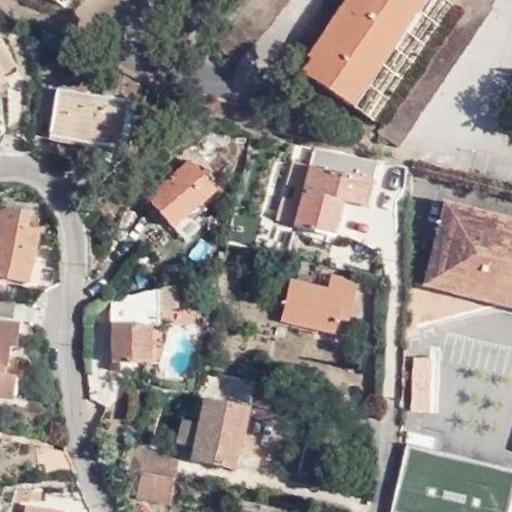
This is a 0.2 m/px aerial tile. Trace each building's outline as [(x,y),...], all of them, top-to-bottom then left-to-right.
[(50,0),(48,3),(72,18),(83,0),(50,0)] [(260,0),(216,0),(213,7),(210,7),(202,18),(224,34),(231,24),(234,26),(242,14),(246,16),(254,2),(258,3),(260,0)] [(413,0),(322,0),(313,12),(306,7),(296,20),(305,25),(288,49),(344,92),(413,0)] [(443,0),(369,109),(392,124),(477,0),(443,0)] [(104,126),(112,82),(41,70),(34,114),(104,126)] [(216,189),(190,160),(148,197),(174,227),(216,189)] [(311,167),(295,224),(332,235),(342,199),(366,205),(372,181),(344,173),(343,176),(311,167)] [(511,214),(447,199),(428,284),(511,305),(511,214)] [(0,276),(29,282),(33,263),(40,229),(29,227),(31,214),(27,210),(7,206),(0,209),(0,276)] [(261,221),(253,248),(269,251),(277,226),(261,221)] [(42,265),(33,263),(29,282),(28,284),(37,286),(42,265)] [(330,288),(292,280),(283,321),(334,332),(338,318),(347,320),(356,281),(333,275),(330,288)] [(178,284),(159,288),(159,309),(178,309),(178,303),(178,284)] [(159,288),(112,298),(112,362),(151,362),(151,325),(159,324),(159,309),(159,288)] [(0,298),(0,319),(12,321),(15,301),(0,298)] [(151,325),(151,362),(161,362),(170,324),(201,324),(191,303),(178,303),(178,309),(159,309),(159,324),(151,325)] [(17,347),(20,322),(12,321),(0,319),(0,398),(13,400),(24,400),(29,362),(18,360),(16,375),(4,374),(4,368),(7,368),(10,346),(17,347)] [(234,470),(248,407),(206,398),(200,423),(182,419),(177,442),(195,446),(192,460),(234,470)] [(425,413),(404,412),(403,435),(424,436),(425,413)] [(131,444),(127,468),(141,471),(175,477),(176,478),(181,454),(131,444)] [(390,511),(508,511),(511,499),(511,470),(465,466),(407,444),(390,511)] [(511,470),(511,469),(407,444),(465,466),(511,470)] [(75,474),(67,451),(36,445),(39,471),(75,474)] [(175,477),(141,471),(136,498),(169,504),(175,477)]
